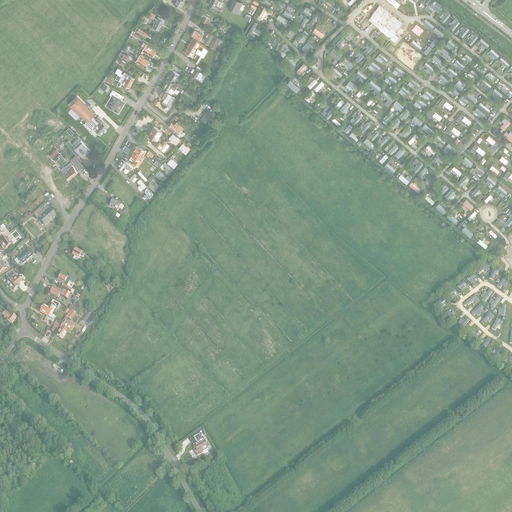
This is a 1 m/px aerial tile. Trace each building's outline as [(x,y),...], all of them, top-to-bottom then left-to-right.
[(211,0),(209,6),(220,12),(221,9),(217,7),(219,2),(216,0),(211,0)] [(233,0),(229,10),(237,14),(243,3),(235,0),(233,0)] [(438,13),(442,8),(435,1),(430,7),(438,13)] [(327,5),(333,10),(336,7),(330,2),(327,5)] [(377,29),(394,43),(397,38),(388,31),(396,20),(379,6),(371,15),(371,16),(367,21),(378,29),(377,29)] [(283,14),(290,19),(292,16),(288,13),(288,12),(286,10),(285,11),(283,14)] [(148,16),(153,19),(155,14),(150,12),(149,15),(147,14),(145,16),(142,21),(147,23),(149,18),(147,18),(148,16)] [(316,12),(310,22),(314,24),(319,14),(316,12)] [(443,24),(450,16),(447,13),(440,21),(443,24)] [(287,20),(278,15),(276,18),(285,24),(287,20)] [(208,25),(212,27),(213,24),(210,22),(211,20),(204,16),(201,21),(208,25)] [(309,19),(304,16),(299,25),(304,27),(309,19)] [(158,30),(164,20),(158,17),(157,19),(154,18),(153,19),(154,20),(153,21),(155,22),(152,27),(158,30)] [(450,29),(453,31),(459,23),(456,21),(450,29)] [(211,33),(214,35),(219,26),(216,24),(211,33)] [(286,31),(289,34),(295,27),(293,24),(286,31)] [(139,28),(136,27),(134,31),(136,32),(145,38),(148,33),(139,28)] [(459,36),(462,38),(469,30),(466,27),(459,36)] [(350,29),(344,35),(347,38),(353,32),(350,29)] [(202,43),(203,41),(200,38),(201,36),(194,31),(191,36),(202,43)] [(306,34),(304,32),(297,39),(299,41),(303,37),(304,37),(305,36),(304,36),(306,34)] [(203,41),(202,43),(213,50),(219,40),(208,33),(203,41)] [(471,46),(476,40),(478,38),(474,35),(468,44),(471,46)] [(270,44),(272,47),(280,39),(278,37),(270,44)] [(335,44),(338,47),(344,41),(341,38),(335,44)] [(203,48),(205,46),(193,39),(185,52),(193,58),(195,53),(200,56),(202,52),(197,49),(199,46),(203,48)] [(485,48),(486,49),(489,46),(481,39),(478,42),(482,45),(480,47),(483,50),(485,48)] [(446,42),(455,49),(457,47),(449,40),(446,42)] [(312,43),(310,41),(303,48),(305,50),(309,45),(310,46),(311,45),(310,45),(312,43)] [(141,51),(151,57),(155,50),(143,43),(141,46),(143,47),(141,51)] [(369,46),(363,51),(366,54),(372,48),(369,46)] [(440,49),(448,56),(450,54),(442,47),(440,49)] [(340,55),(332,49),(330,52),(338,58),(340,55)] [(489,52),(496,59),(499,56),(491,50),(489,52)] [(461,54),(469,61),(472,58),(463,51),(461,54)] [(124,53),(123,54),(120,52),(118,55),(122,57),(121,58),(126,62),(129,57),(124,53)] [(143,58),(144,56),(140,53),(139,55),(135,61),(145,68),(148,62),(143,58)] [(377,55),(386,62),(388,60),(380,53),(377,55)] [(355,60),(358,63),(364,57),(361,54),(355,60)] [(432,57),(440,64),(443,62),(434,54),(432,57)] [(284,59),(292,66),(295,63),(287,56),(284,59)] [(453,61),(462,68),(465,65),(456,58),(453,61)] [(498,61),(507,68),(509,65),(501,58),(498,61)] [(352,66),(344,59),(342,62),(350,69),(352,66)] [(369,64),(378,71),(380,68),(371,61),(369,64)] [(424,65),(433,72),(435,70),(426,62),(424,65)] [(394,69),(403,76),(405,73),(396,66),(394,69)] [(446,69),(455,76),(457,73),(448,66),(446,69)] [(117,74),(131,83),(134,78),(117,68),(115,72),(117,74)] [(190,75),(197,80),(201,74),(198,72),(199,71),(195,68),(190,75)] [(327,72),(335,78),(337,75),(332,72),(333,71),(331,69),(330,70),(329,69),(327,72)] [(168,77),(174,81),(179,75),(172,71),(168,77)] [(129,87),(131,83),(117,74),(115,79),(129,87)] [(386,77),(395,84),(397,81),(388,74),(386,77)] [(438,77),(447,84),(449,81),(440,74),(438,77)] [(108,77),(107,77),(106,76),(104,79),(106,80),(104,82),(109,85),(112,79),(108,77)] [(409,81),(417,88),(420,85),(411,78),(409,81)] [(173,82),(172,83),(167,79),(161,88),(171,94),(177,85),(173,82)] [(321,81),(314,89),(316,91),(321,87),(322,87),(323,86),(322,86),(324,84),(321,81)] [(357,87),(349,81),(347,83),(355,89),(357,87)] [(457,87),(464,93),(466,90),(459,85),(457,87)] [(400,89),(409,96),(411,93),(403,86),(400,89)] [(362,88),(356,94),(358,97),(364,91),(362,88)] [(161,103),(168,107),(174,98),(161,89),(157,94),(164,99),(162,101),(162,102),(161,103)] [(123,96),(112,90),(110,94),(112,95),(108,101),(112,103),(110,107),(114,110),(116,108),(119,110),(123,105),(121,104),(123,101),(121,100),(123,96)] [(312,90),(304,98),(307,101),(311,96),(312,97),(314,95),(313,95),(314,93),(312,90)] [(423,92),(432,99),(434,97),(425,90),(423,92)] [(504,93),(498,100),(501,102),(507,95),(504,93)] [(77,98),(69,106),(85,121),(86,121),(90,116),(93,113),(77,98)] [(415,101),(424,108),(426,105),(418,98),(415,101)] [(442,98),(437,105),(440,108),(443,104),(450,109),(452,106),(442,98)] [(341,99),(335,106),(337,108),(344,102),(341,99)] [(478,104),(486,110),(488,107),(480,101),(478,104)] [(380,103),(374,110),(376,112),(379,108),(380,109),(382,107),(381,106),(382,105),(380,103)] [(200,119),(208,125),(215,115),(207,109),(200,119)] [(329,117),(335,111),(333,109),(332,109),(331,109),(330,110),(331,111),(327,115),(329,117)] [(431,109),(426,116),(430,119),(432,115),(439,120),(442,117),(431,109)] [(461,113),(455,120),(459,123),(462,119),(468,125),(471,121),(461,113)] [(353,121),(355,123),(361,117),(359,114),(353,121)] [(89,124),(86,127),(94,135),(97,132),(100,134),(108,127),(101,120),(98,123),(90,116),(86,121),(89,124)] [(332,120),(338,126),(340,124),(334,118),(332,120)] [(364,119),(358,126),(361,128),(365,124),(366,125),(367,124),(366,123),(367,122),(364,119)] [(510,122),(507,119),(500,127),(503,130),(510,122)] [(177,132),(182,127),(176,121),(174,124),(171,122),(168,126),(174,131),(175,130),(177,132)] [(450,124),(444,131),(448,134),(451,130),(457,135),(460,132),(450,124)] [(432,131),(425,125),(423,128),(428,131),(427,132),(429,134),(430,133),(432,131)] [(147,136),(157,141),(162,133),(159,131),(159,130),(153,126),(147,136)] [(355,129),(349,135),(351,137),(355,133),(356,134),(357,133),(356,132),(357,131),(355,129)] [(372,140),(380,132),(377,130),(373,134),(372,133),(370,135),(371,135),(370,137),(372,140)] [(511,140),(511,137),(506,132),(503,135),(511,141),(511,140)] [(415,134),(408,142),(410,144),(418,136),(415,134)] [(445,141),(437,135),(435,137),(439,140),(438,141),(439,142),(440,141),(443,144),(445,141)] [(488,135),(485,139),(492,144),(489,148),(493,151),(498,144),(488,135)] [(379,146),(385,139),(383,137),(379,142),(377,141),(376,142),(377,143),(377,144),(379,146)] [(65,143),(77,157),(80,154),(81,155),(81,154),(82,153),(83,154),(84,155),(89,150),(80,140),(74,146),(68,140),(65,143)] [(158,143),(155,147),(160,151),(163,147),(158,143)] [(426,147),(433,154),(436,151),(428,144),(426,147)] [(475,144),(469,150),(473,153),(476,150),(482,155),(485,152),(475,144)] [(134,149),(131,156),(136,158),(133,164),(137,167),(146,151),(136,146),(135,146),(133,148),(134,149)] [(398,157),(403,151),(401,149),(395,155),(398,157)] [(381,163),(388,156),(385,153),(379,160),(381,163)] [(154,155),(152,157),(158,162),(158,163),(159,164),(162,161),(160,159),(158,157),(157,157),(154,155)] [(438,155),(431,161),(434,164),(438,160),(439,161),(440,160),(439,158),(440,157),(438,155)] [(502,156),(499,159),(507,166),(510,163),(502,156)] [(410,165),(416,159),(413,157),(407,163),(410,165)] [(121,170),(126,173),(128,169),(127,169),(129,166),(127,164),(121,160),(116,167),(121,170)] [(167,164),(163,169),(165,170),(164,172),(168,175),(173,169),(167,164)] [(72,166),(69,168),(67,165),(65,167),(67,170),(63,173),(68,180),(77,173),(72,166)] [(491,165),(489,169),(498,176),(501,173),(491,165)] [(451,169),(459,175),(462,172),(454,166),(451,169)] [(511,173),(508,170),(502,177),(506,180),(508,177),(511,179),(511,173)] [(133,171),(128,176),(131,179),(134,176),(137,179),(139,177),(133,171)] [(161,172),(159,174),(162,177),(160,179),(163,181),(167,177),(161,172)] [(466,175),(458,183),(460,185),(468,178),(466,175)] [(151,183),(148,186),(154,191),(159,186),(156,183),(154,185),(151,183)] [(445,185),(439,192),(441,194),(448,187),(445,185)] [(479,185),(473,192),(475,195),(479,191),(480,192),(482,190),(481,189),(482,188),(479,185)] [(507,193),(499,186),(496,189),(501,193),(499,195),(502,198),(504,196),(507,193)] [(153,194),(148,188),(145,191),(147,193),(143,197),(147,200),(153,194)] [(490,194),(484,200),(486,202),(492,196),(490,194)] [(119,208),(121,210),(124,207),(113,199),(109,205),(117,210),(119,208)] [(460,204),(467,210),(469,208),(462,202),(460,204)] [(39,219),(45,225),(53,218),(56,215),(51,209),(39,219)] [(473,211),(467,218),(469,220),(476,213),(473,211)] [(459,227),(467,233),(469,230),(461,224),(459,227)] [(9,233),(5,228),(2,230),(0,226),(0,235),(2,234),(4,237),(9,233)] [(10,240),(13,238),(9,233),(4,237),(6,239),(0,243),(2,245),(1,246),(3,248),(4,248),(4,249),(12,243),(10,240)] [(16,247),(19,250),(30,240),(27,238),(16,247)] [(477,242),(485,248),(487,245),(483,241),(482,240),(481,240),(480,239),(477,242)] [(80,255),(82,257),(84,253),(82,252),(82,251),(75,247),(71,254),(74,256),(72,258),(79,262),(81,259),(78,258),(80,255)] [(20,261),(22,264),(34,254),(28,248),(14,260),(17,264),(20,261)] [(499,253),(497,256),(506,263),(509,260),(503,256),(505,253),(501,251),(499,253)] [(2,262),(0,263),(0,272),(9,266),(7,263),(5,265),(2,262)] [(71,277),(70,279),(60,273),(57,280),(66,285),(69,280),(73,283),(75,280),(71,277)] [(11,278),(6,282),(13,291),(14,290),(14,291),(17,289),(16,288),(18,286),(22,282),(18,276),(13,280),(11,278)] [(67,299),(70,293),(58,286),(56,289),(53,287),(49,294),(57,298),(59,295),(62,297),(63,297),(67,299)] [(42,310),(41,313),(48,317),(52,319),(54,316),(50,314),(54,306),(50,303),(48,308),(43,305),(41,309),(42,310)] [(71,310),(66,317),(69,319),(74,312),(71,310)] [(4,312),(0,317),(6,321),(8,320),(12,323),(16,317),(10,313),(9,313),(5,311),(4,312)] [(60,328),(56,334),(62,338),(66,332),(69,334),(73,329),(70,328),(72,325),(65,321),(60,328)] [(57,328),(61,324),(58,322),(56,326),(53,324),(48,331),(53,334),(57,328)] [(194,449),(197,456),(208,450),(205,444),(207,443),(201,433),(193,437),(196,443),(193,445),(195,448),(194,449)]
